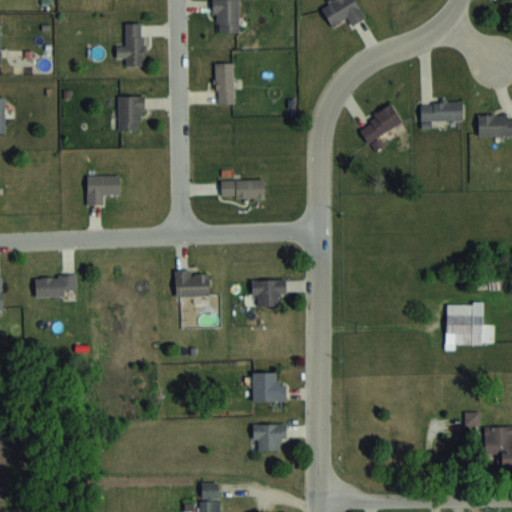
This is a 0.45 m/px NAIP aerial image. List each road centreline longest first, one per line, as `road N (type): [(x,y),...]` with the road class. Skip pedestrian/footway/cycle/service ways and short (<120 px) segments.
road 1 (residential): [(316,501),(317,119),(340,79),(428,33),(457,0)]
road 2 (residential): [(0,240),(314,228)]
road 3 (residential): [(175,235),(172,0)]
road 4 (residential): [(511,496),(316,501)]
